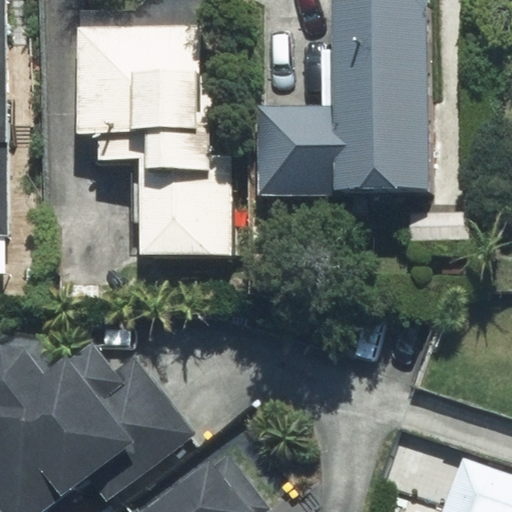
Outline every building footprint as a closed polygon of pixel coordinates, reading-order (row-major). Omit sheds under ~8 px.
[(0,0),(0,215),(3,216),(1,148),(24,147),(19,0),(0,0)] [(92,0),(95,135),(119,135),(119,161),(163,160),(164,262),(254,261),(252,133),(234,133),(233,66),(221,66),(220,0),(92,0)] [(451,192),(451,0),(351,0),(352,104),(276,104),(275,192),(451,192)] [(45,335),(0,369),(0,511),(86,511),(166,451),(177,465),(213,437),(152,357),(130,374),(111,350),(77,377),(45,335)] [(129,511),(282,511),(287,509),(239,453),(169,511),(146,511),(139,504),(129,511)] [(511,511),(511,471),(473,458),(453,511),(511,511)]
